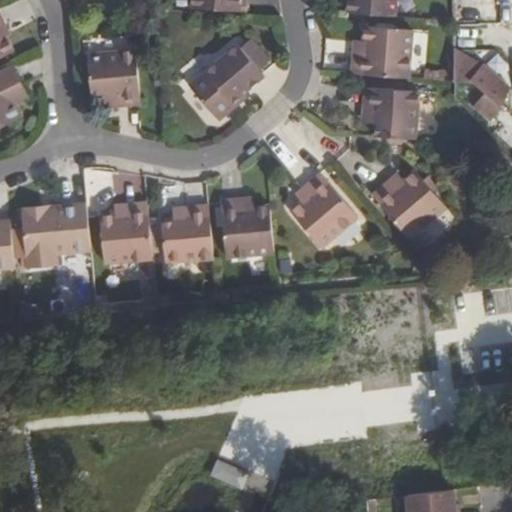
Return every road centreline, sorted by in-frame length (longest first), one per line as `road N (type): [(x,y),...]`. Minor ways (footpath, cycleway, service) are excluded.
road 1 (residential): [(76,147),(195,161),(233,143),(287,92)]
road 2 (residential): [(76,147),(70,59),(52,0)]
